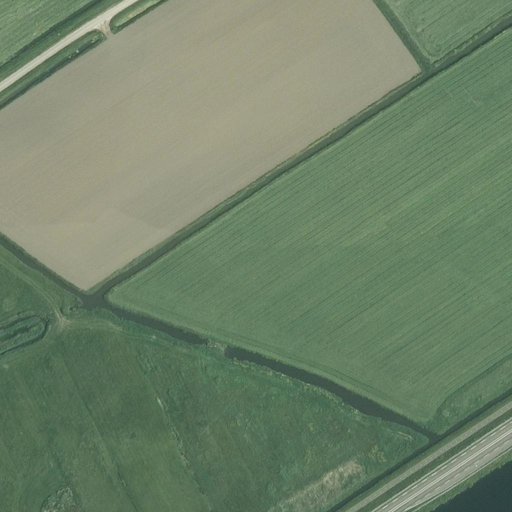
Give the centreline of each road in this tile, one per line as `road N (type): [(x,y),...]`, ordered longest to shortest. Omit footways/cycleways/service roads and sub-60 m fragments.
road 1 (unclassified): [(0,88),(133,0)]
road 2 (secondary): [(389,511),(511,428)]
